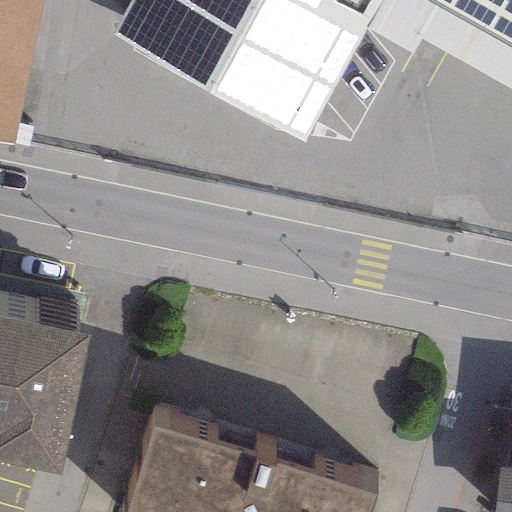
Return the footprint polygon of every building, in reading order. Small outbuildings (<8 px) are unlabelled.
[(0,0),(0,142),(11,145),(40,0),(0,0)] [(130,0),(111,36),(302,142),(362,29),(379,0),(130,0)] [(511,91),(511,50),(421,0),(379,0),(362,29),(410,54),(418,38),(511,91)] [(511,0),(421,0),(511,50),(511,0)] [(0,463),(57,475),(86,335),(0,316),(0,463)] [(371,511),(377,497),(152,427),(125,511),(371,511)] [(511,511),(511,456),(511,468),(497,466),(491,511),(511,511)]
